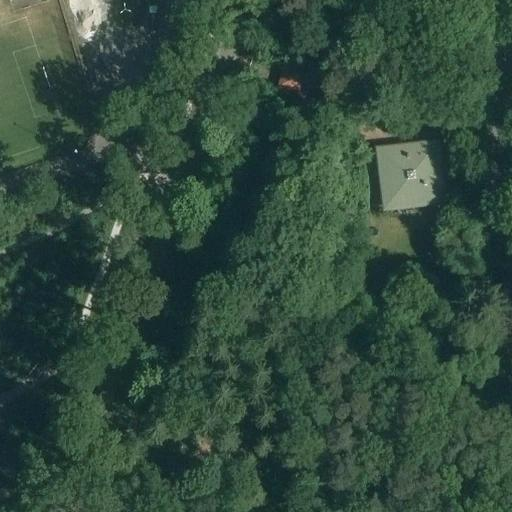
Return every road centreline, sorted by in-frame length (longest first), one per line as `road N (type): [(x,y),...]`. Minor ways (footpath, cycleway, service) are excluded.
road 1 (tertiary): [(59,511),(243,0)]
road 2 (residential): [(511,295),(484,66)]
